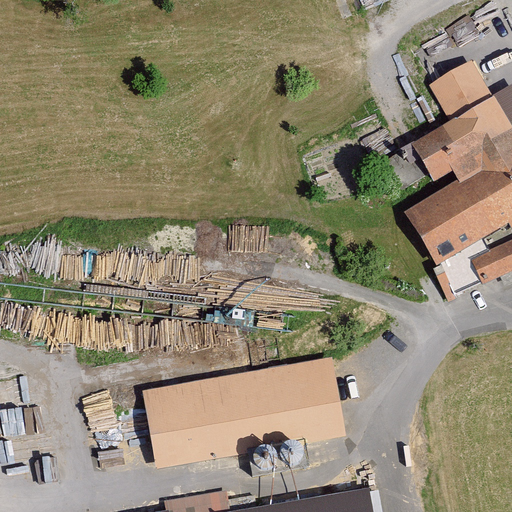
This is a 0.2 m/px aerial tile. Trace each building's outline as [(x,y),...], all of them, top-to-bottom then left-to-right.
[(511,125),(495,96),(473,60),(432,83),(453,116),(412,140),(434,180),(454,169),(459,178),(411,210),(455,294),(482,281),(498,274),(489,253),(480,237),(511,218),(511,125)] [(511,125),(511,86),(495,96),(511,125)] [(511,271),(511,242),(489,253),(498,274),(482,281),(483,284),(511,271)] [(345,443),(331,365),(140,399),(153,477),(345,443)] [(368,511),(365,489),(258,505),(259,511),(225,511),(224,499),(162,508),(162,511),(368,511)]
